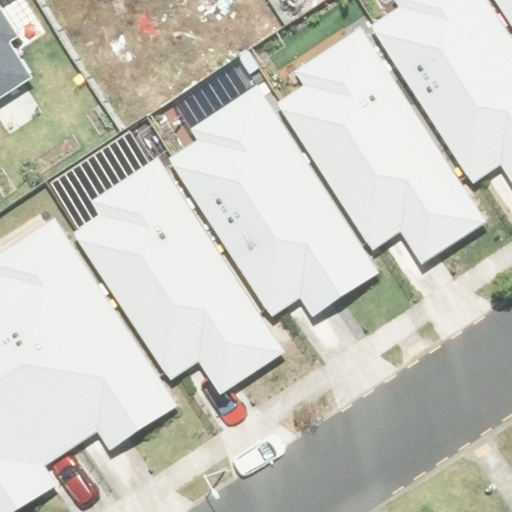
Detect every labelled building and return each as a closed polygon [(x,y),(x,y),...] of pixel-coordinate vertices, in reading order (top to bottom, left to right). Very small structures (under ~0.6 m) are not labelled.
[(0,0),(0,96),(37,73),(0,15),(0,0)] [(337,0),(278,0),(298,28),(337,0)] [(511,25),(495,0),(406,0),(381,17),(490,183),(511,168),(511,25)] [(498,224),(369,30),(312,67),(324,86),(295,105),(390,249),(416,232),(437,265),(498,224)] [(391,275),(268,91),(180,149),(302,334),(391,275)] [(297,354),(170,163),(83,221),(188,378),(214,361),(236,394),(297,354)] [(0,286),(0,322),(83,451),(113,431),(125,450),(186,411),(67,226),(12,262),(20,274),(0,286)] [(83,451),(0,322),(0,511),(32,511),(67,490),(53,470),(83,451)]
